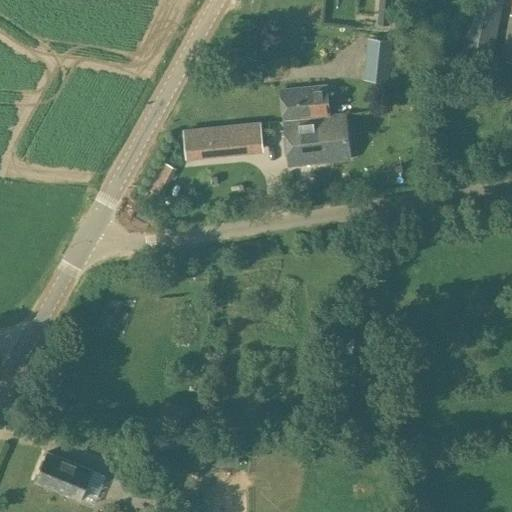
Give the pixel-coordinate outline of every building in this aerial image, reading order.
[(493,53),(504,0),(470,0),(461,47),(493,53)] [(511,62),(511,16),(510,16),(501,60),(511,62)] [(364,63),(388,65),(389,49),(366,47),(364,63)] [(284,122),(345,116),(345,115),(329,117),(326,87),(280,92),(284,122)] [(289,166),(350,159),(345,116),(284,122),(289,166)] [(239,151),(236,124),(208,127),(211,153),(239,151)] [(162,195),(176,168),(164,162),(149,188),(162,195)] [(196,446),(196,463),(240,463),(240,446),(196,446)] [(80,499),(91,470),(47,453),(36,482),(80,499)]
